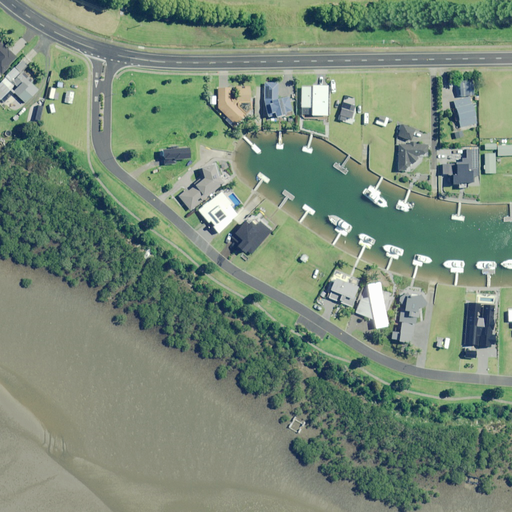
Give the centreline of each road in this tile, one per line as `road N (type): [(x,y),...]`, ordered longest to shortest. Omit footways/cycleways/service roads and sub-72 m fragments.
road 1 (residential): [(511,382),(436,376),(384,361),(217,259),(107,161),(99,137),(104,51)]
road 2 (tertiary): [(511,58),(185,63),(104,51)]
